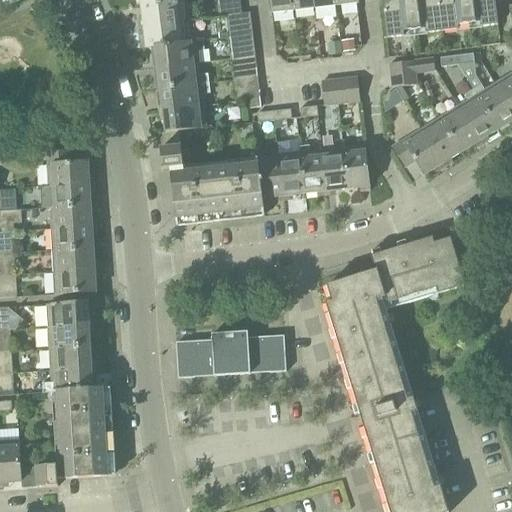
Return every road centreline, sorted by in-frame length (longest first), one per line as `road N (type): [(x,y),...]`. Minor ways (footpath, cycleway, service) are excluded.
road 1 (residential): [(138,269),(313,249),(411,215)]
road 2 (residential): [(138,269),(123,155),(71,0)]
road 3 (residential): [(167,501),(150,417),(138,269)]
road 4 (residential): [(373,66),(264,78),(255,0)]
road 5 (residential): [(411,215),(375,146),(373,66)]
